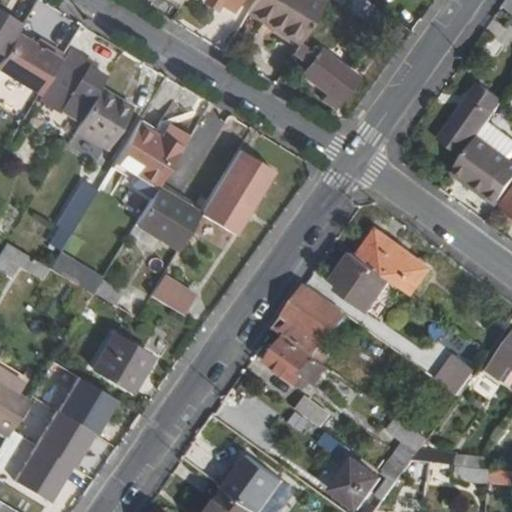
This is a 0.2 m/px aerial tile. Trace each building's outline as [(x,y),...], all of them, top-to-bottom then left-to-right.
[(218,2),(214,0),(203,0),(203,1),(215,8),(218,2)] [(214,0),(218,2),(233,11),(239,0),(214,0)] [(254,0),(246,15),(298,47),(325,3),(318,0),(254,0)] [(335,0),(373,28),(383,14),(363,0),(335,0)] [(511,0),(507,0),(502,8),(511,16),(511,0)] [(0,13),(0,61),(2,59),(0,57),(0,53),(18,25),(0,13)] [(0,71),(38,94),(62,55),(48,47),(45,52),(35,45),(16,34),(2,59),(0,61),(0,71)] [(48,47),(38,40),(35,45),(45,52),(48,47)] [(302,67),(297,76),(337,100),(352,77),(314,53),(313,53),(306,49),(303,54),(296,50),(290,60),(302,67)] [(53,77),(39,100),(60,113),(61,109),(78,120),(104,77),(91,70),(87,68),(90,63),(68,50),(52,77),(53,77)] [(477,85),(464,104),(467,107),(480,88),(477,85)] [(464,104),(444,132),(451,138),(445,146),(463,160),(479,138),(489,123),(503,104),(480,88),(467,107),(464,104)] [(99,90),(75,130),(107,150),(131,109),(99,90)] [(511,139),(489,123),(479,138),(511,161),(511,160),(511,139)] [(114,162),(157,188),(181,148),(161,135),(159,137),(155,135),(137,124),(114,162)] [(167,124),(161,135),(181,148),(188,137),(167,124)] [(444,132),(437,141),(445,146),(451,138),(444,132)] [(463,160),(453,175),(475,190),(476,187),(490,196),(500,202),(511,184),(511,161),(479,138),(463,160)] [(273,174),(239,153),(200,216),(234,237),(273,174)] [(79,181),(52,224),(70,235),(96,191),(79,181)] [(475,190),(488,199),(490,196),(476,187),(475,190)] [(156,189),(134,227),(177,253),(200,216),(156,189)] [(359,259),(392,283),(412,297),(430,270),(378,232),(359,259)] [(0,252),(21,264),(27,253),(7,241),(0,252)] [(21,264),(44,279),(51,267),(27,253),(21,264)] [(334,282),(357,297),(353,303),(369,315),(392,283),(359,259),(354,255),(334,282)] [(42,282),(72,301),(81,286),(51,267),(44,279),(42,282)] [(152,294),(183,315),(192,301),(160,281),(152,294)] [(283,318),(325,347),(347,315),(306,286),(283,318)] [(287,337),(314,358),(324,365),(332,353),(325,347),(283,318),(275,330),(287,337)] [(115,335),(92,370),(130,394),(152,358),(115,335)] [(268,364),(301,386),(305,390),(311,382),(306,379),(302,376),(314,358),(287,337),(268,364)] [(511,337),(498,357),(511,366),(511,337)] [(454,354),(436,380),(457,396),(475,370),(454,354)] [(23,416),(2,450),(19,461),(23,453),(35,461),(59,423),(40,411),(33,421),(28,418),(40,404),(45,407),(52,397),(64,404),(80,378),(53,361),(28,402),(20,414),(23,416)] [(0,427),(9,433),(20,414),(28,402),(0,384),(0,427)] [(331,417),(306,399),(298,411),(322,429),(331,417)] [(389,430),(405,441),(383,473),(396,482),(410,461),(418,450),(427,438),(398,418),(389,430)] [(342,457),(349,442),(327,432),(320,447),(342,457)] [(228,447),(206,476),(222,487),(225,490),(235,476),(247,485),(258,469),(228,447)] [(418,450),(410,461),(428,463),(479,469),(486,458),(418,450)] [(357,460),(336,492),(362,510),(383,478),(357,460)] [(490,470),(489,482),(510,485),(511,472),(490,470)] [(222,487),(204,511),(212,511),(227,491),(225,490),(222,487)] [(256,511),(227,491),(212,511),(256,511)]
